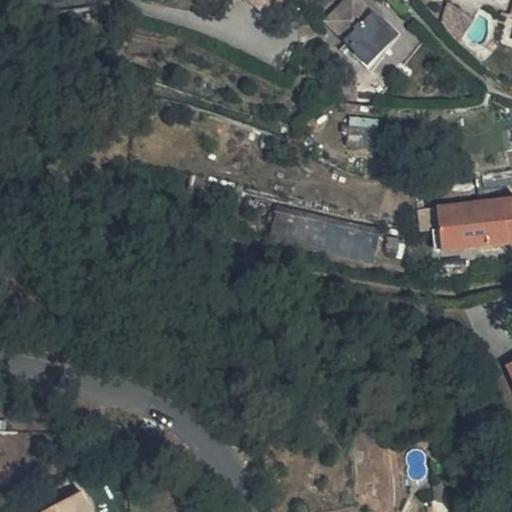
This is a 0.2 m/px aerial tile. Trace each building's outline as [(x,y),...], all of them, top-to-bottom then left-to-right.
[(288,0),(253,0),(273,17),(288,0)] [(381,30),(345,0),(337,0),(318,25),(360,60),(381,30)] [(497,54),(509,57),(511,48),(511,20),(510,20),(497,54)] [(402,48),(381,30),(360,60),(381,77),(402,48)] [(511,48),(509,57),(502,77),(511,80),(511,48)] [(362,162),(333,155),(328,173),(357,181),(362,162)] [(487,230),(503,229),(501,201),(418,211),(423,258),(487,251),(487,230)] [(376,264),(384,230),(280,204),(272,238),(376,264)] [(504,249),(503,229),(487,230),(487,251),(504,249)] [(511,393),(488,404),(502,437),(511,433),(511,393)]
